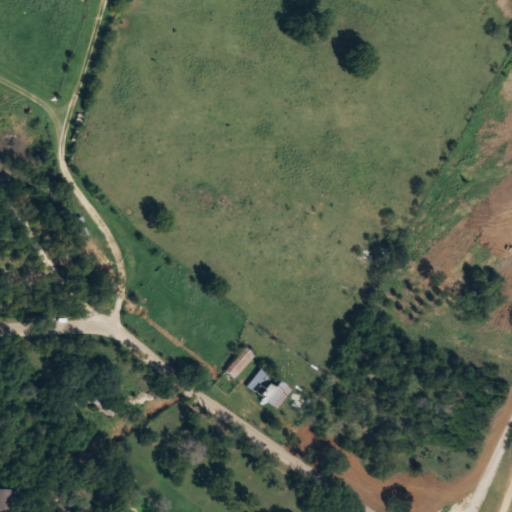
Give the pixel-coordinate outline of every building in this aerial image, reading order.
[(68,221),(73,239),(89,234),(84,216),(68,221)] [(225,370),(234,378),(255,354),(246,346),(225,370)] [(276,409),(292,389),(263,365),(247,385),(276,409)] [(112,415),(116,407),(89,393),(85,401),(112,415)] [(0,511),(12,511),(12,487),(0,487),(0,511)]
